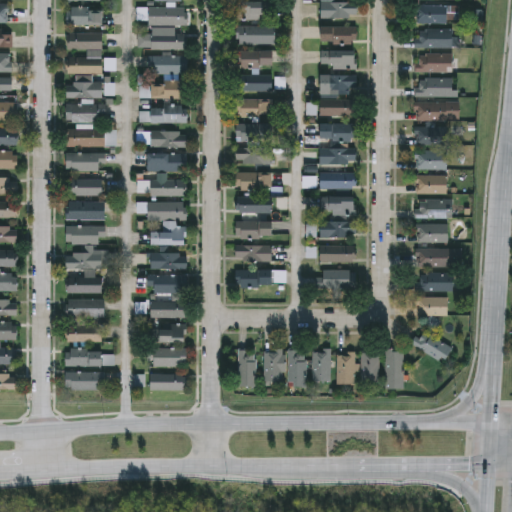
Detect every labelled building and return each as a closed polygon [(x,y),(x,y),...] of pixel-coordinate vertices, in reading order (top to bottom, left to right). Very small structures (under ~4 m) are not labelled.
[(334,0),(334,2),(357,3),(357,18),(321,18),(321,0),(334,0)] [(237,20),(237,1),(267,1),(267,20),(237,20)] [(0,23),(0,5),(8,5),(8,23),(0,23)] [(458,5),(458,23),(416,23),(416,5),(458,5)] [(67,7),(103,7),(103,26),(67,26),(67,7)] [(187,7),(187,26),(149,26),(149,7),(187,7)] [(237,44),(237,26),(275,26),(275,44),(237,44)] [(357,44),(322,44),(322,26),(357,26),(357,44)] [(458,48),(415,48),(415,30),(458,30),(458,48)] [(103,33),(102,82),(104,82),(104,103),(104,123),(67,123),(67,102),(68,76),(67,76),(68,32),(103,33)] [(12,48),(0,48),(0,33),(12,33),(12,48)] [(187,50),(151,50),(151,33),(187,33),(187,50)] [(273,51),(274,67),(241,68),(241,51),(273,51)] [(332,69),(332,64),(322,64),(322,52),(356,52),(356,69),(332,69)] [(11,73),(0,73),(0,54),(11,54),(11,73)] [(453,54),(453,73),(417,73),(417,54),(453,54)] [(187,73),(149,73),(149,56),(187,56),(187,73)] [(357,91),(321,91),(321,75),(357,75),(357,91)] [(273,77),(273,93),(245,93),(245,77),(273,77)] [(0,97),(0,79),(12,79),(12,97),(0,97)] [(454,97),(416,97),(416,79),(454,79),(454,97)] [(187,83),(187,99),(151,99),(151,83),(187,83)] [(272,100),(272,117),(238,117),(238,99),(272,100)] [(415,101),(460,101),(460,121),(415,121),(415,101)] [(0,121),(0,105),(15,105),(15,121),(0,121)] [(149,106),(187,106),(187,124),(149,124),(149,106)] [(355,117),(320,117),(320,107),(355,107),(355,117)] [(321,142),(321,124),(357,124),(357,142),(321,142)] [(236,141),(236,125),(273,125),(273,141),(236,141)] [(448,127),(448,146),(415,146),(415,127),(448,127)] [(0,146),(0,129),(17,129),(17,146),(0,146)] [(67,148),(67,130),(105,130),(105,148),(67,148)] [(150,148),(150,132),(187,132),(187,148),(150,148)] [(356,148),(356,164),(320,164),(320,148),(356,148)] [(272,149),(272,164),(236,164),(236,149),(272,149)] [(415,169),(415,152),(448,152),(448,169),(415,169)] [(0,153),(17,153),(17,169),(0,169),(0,153)] [(66,171),(66,154),(105,154),(105,171),(66,171)] [(186,154),(186,172),(148,172),(148,154),(186,154)] [(273,191),(239,191),(239,173),(273,173),(273,191)] [(355,173),(355,189),(320,189),(320,173),(355,173)] [(448,193),(415,193),(415,175),(448,175),(448,193)] [(15,219),(0,218),(0,178),(12,179),(12,194),(0,194),(0,201),(16,202),(15,219)] [(103,197),(67,196),(68,179),(103,179),(103,197)] [(184,181),(184,197),(150,197),(150,181),(184,181)] [(237,197),(272,197),(272,213),(237,213),(237,197)] [(322,197),(356,197),(356,215),(322,215),(322,197)] [(453,199),(453,218),(416,218),(416,199),(453,199)] [(105,202),(105,220),(67,220),(67,202),(105,202)] [(148,220),(148,203),(185,203),(185,220),(148,220)] [(273,221),(273,238),(236,238),(236,221),(273,221)] [(352,238),(321,238),(321,221),(352,221),(352,238)] [(449,224),(449,242),(416,242),(416,224),(449,224)] [(0,243),(0,226),(15,226),(15,243),(0,243)] [(66,269),(67,253),(74,253),(74,246),(66,245),(66,226),(105,227),(105,247),(108,247),(108,270),(66,269)] [(185,245),(151,245),(151,230),(185,230),(185,245)] [(272,261),(236,261),(236,245),(272,245),(272,261)] [(355,262),(321,262),(321,245),(355,245),(355,262)] [(418,267),(418,248),(448,248),(448,267),(418,267)] [(0,266),(0,250),(17,250),(17,266),(0,266)] [(151,271),(151,253),(187,253),(187,271),(151,271)] [(286,269),(286,286),(236,286),(236,269),(286,269)] [(352,270),(352,289),(321,289),(321,270),(352,270)] [(0,272),(14,272),(14,291),(0,291),(0,272)] [(418,291),(418,273),(454,273),(454,291),(418,291)] [(102,293),(67,293),(67,274),(102,274),(102,293)] [(152,300),(171,300),(171,294),(149,293),(150,275),(187,276),(186,319),(151,318),(152,300)] [(448,297),(448,315),(418,315),(418,297),(448,297)] [(0,299),(17,299),(17,315),(0,315),(0,299)] [(105,318),(67,318),(67,299),(105,299),(105,318)] [(0,339),(0,323),(17,323),(17,339),(0,339)] [(185,342),(151,342),(151,327),(185,327),(185,342)] [(413,341),(424,328),(452,351),(441,364),(413,341)] [(104,342),(69,342),(69,329),(104,329),(104,342)] [(0,344),(1,344),(1,348),(14,348),(14,364),(0,364),(0,344)] [(154,366),(154,348),(187,348),(187,366),(154,366)] [(314,349),(331,349),(331,381),(314,381),(314,349)] [(114,367),(65,366),(66,350),(114,351),(114,367)] [(257,387),(238,387),(238,350),(257,350),(257,387)] [(307,387),(289,387),(289,350),(307,350),(307,387)] [(385,389),(385,350),(404,350),(404,389),(385,389)] [(264,352),(283,352),(283,379),(264,379),(264,352)] [(357,352),(357,385),(337,385),(337,352),(357,352)] [(362,352),(379,352),(379,385),(362,385),(362,352)] [(66,391),(66,372),(105,372),(105,391),(66,391)] [(16,391),(0,391),(0,374),(16,374),(16,391)] [(151,391),(151,374),(185,374),(185,391),(151,391)]
